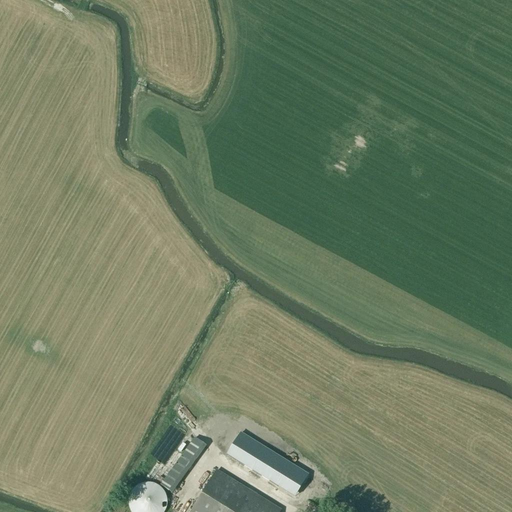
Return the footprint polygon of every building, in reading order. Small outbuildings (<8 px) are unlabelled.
[(306,475),(237,433),(224,453),(248,468),(260,476),(275,485),(293,496),(299,487),(306,475)] [(194,439),(160,486),(171,494),(206,447),(194,439)] [(250,472),(235,462),(232,468),(247,477),(250,472)] [(279,511),(280,511),(216,471),(191,511),(279,511)] [(158,486),(155,485),(152,484),(148,484),(145,484),(142,485),(139,486),(136,487),(134,489),(132,492),(130,495),(129,498),(128,501),(128,504),(128,507),(129,510),(130,511),(164,511),(165,511),(166,509),(167,506),(167,502),(167,499),(166,496),(164,493),(162,491),(160,488),(158,486)]
